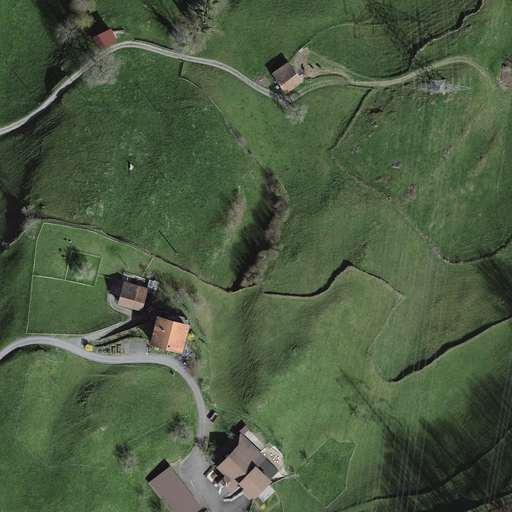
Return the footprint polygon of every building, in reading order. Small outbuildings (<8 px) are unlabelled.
[(112,29),(93,38),(99,50),(118,43),(112,29)] [(272,74),(286,95),(303,82),(289,62),(272,74)] [(118,305),(142,312),(149,289),(124,282),(118,305)] [(150,347),(182,355),(191,324),(188,319),(154,310),(150,321),(155,327),(150,347)] [(239,446),(217,468),(225,477),(221,482),(224,486),(223,487),(231,494),(240,486),(244,490),(242,492),(251,500),(253,498),(255,500),(272,483),(270,481),(279,472),(241,434),(240,435),(239,446)] [(170,467),(149,483),(171,511),(198,511),(202,509),(170,467)]
